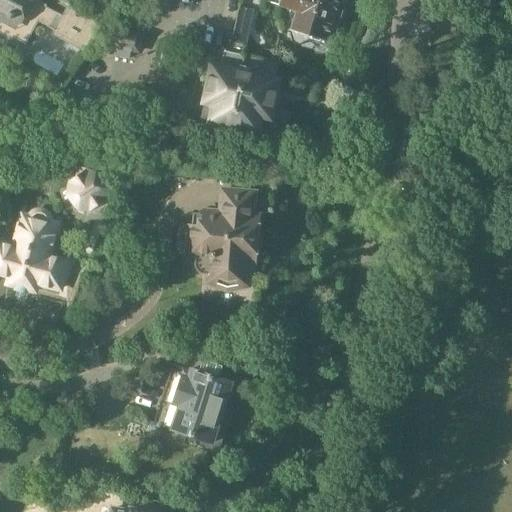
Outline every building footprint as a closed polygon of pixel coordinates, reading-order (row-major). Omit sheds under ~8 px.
[(0,0),(0,30),(25,45),(38,22),(57,32),(65,16),(47,6),(47,5),(37,0),(0,0)] [(340,0),(280,0),(278,6),(297,12),(292,29),(327,40),(328,36),(333,33),(336,26),(333,21),(335,13),(340,11),(343,3),(340,0)] [(74,9),(60,36),(88,51),(102,24),(74,9)] [(109,45),(107,53),(130,58),(131,51),(138,52),(142,35),(107,27),(103,44),(109,45)] [(278,61),(242,54),(224,51),(220,68),(213,66),(202,118),(213,120),(217,125),(237,130),(243,126),(271,132),(275,114),(271,114),(278,79),(274,78),(278,61)] [(103,180),(86,173),(72,183),(74,201),(90,208),(104,198),(103,180)] [(197,227),(191,227),(189,254),(195,255),(194,263),(195,269),(199,273),(204,274),(210,275),(210,279),(216,279),(221,284),(227,286),(234,285),(239,281),(246,282),(248,259),(255,260),(258,219),(252,218),(254,193),(222,190),(220,215),(199,214),(197,227)] [(32,214),(30,219),(24,217),(16,248),(0,244),(0,272),(10,276),(8,283),(35,291),(37,283),(60,289),(67,262),(47,256),(55,226),(49,224),(49,219),(46,214),(42,212),(37,212),(32,214)] [(157,410),(175,416),(171,429),(213,443),(232,382),(195,371),(193,377),(170,369),(157,410)]
